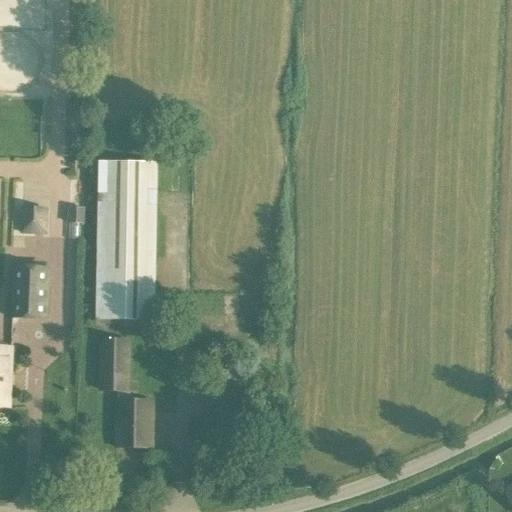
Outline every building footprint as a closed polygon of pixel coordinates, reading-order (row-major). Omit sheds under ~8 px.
[(154,322),(157,164),(99,163),(96,321),(154,322)] [(83,223),(84,208),(68,207),(68,223),(83,223)] [(21,233),(47,233),(48,208),(22,208),(21,233)] [(46,321),(49,270),(14,268),(12,319),(46,321)] [(152,450),(153,402),(126,401),(127,342),(101,341),(100,392),(117,392),(115,449),(152,450)] [(0,409),(9,410),(12,348),(0,347),(0,409)]
